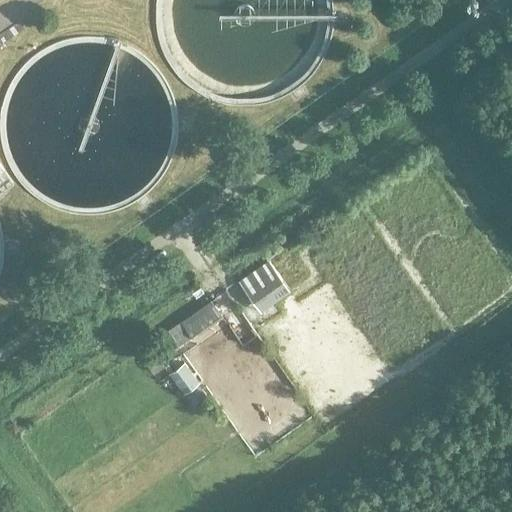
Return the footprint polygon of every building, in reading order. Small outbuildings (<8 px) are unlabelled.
[(0,163),(0,190),(13,181),(0,163)] [(268,258),(238,279),(252,299),(282,278),(268,258)] [(210,299),(181,320),(191,334),(220,313),(210,299)] [(148,364),(153,372),(161,368),(155,359),(148,364)] [(198,381),(183,361),(168,373),(183,392),(184,391),(193,403),(205,393),(197,382),(198,381)]
